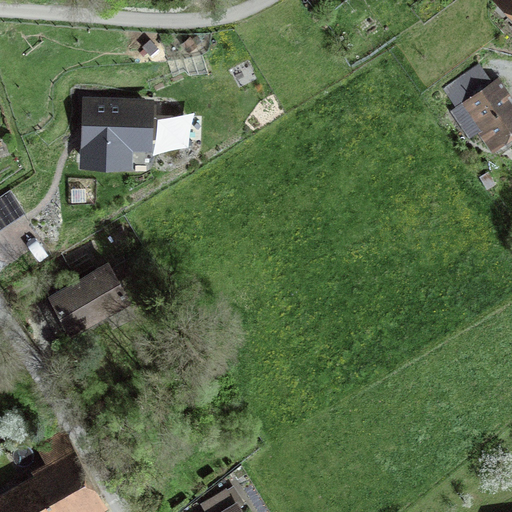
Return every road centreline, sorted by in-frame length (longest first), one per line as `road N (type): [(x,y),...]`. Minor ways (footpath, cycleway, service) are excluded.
road 1 (residential): [(263,0),(184,21),(0,9)]
road 2 (residential): [(0,311),(123,511)]
